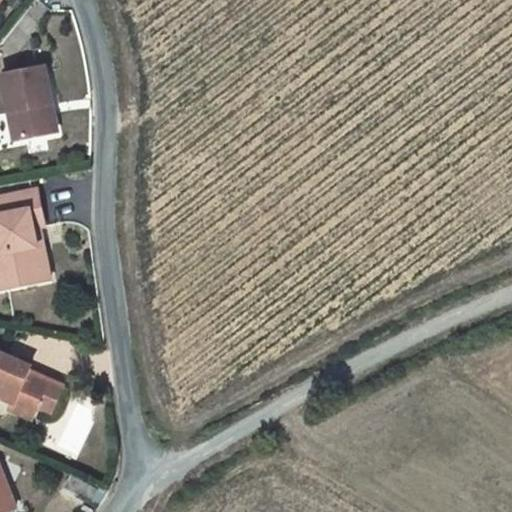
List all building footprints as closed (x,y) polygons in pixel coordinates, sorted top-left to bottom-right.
[(2,75),(15,140),(55,132),(49,104),(52,103),(45,66),(2,75)] [(37,190),(0,197),(0,274),(5,273),(8,288),(32,283),(30,274),(48,270),(43,244),(38,245),(34,228),(39,227),(45,225),(37,190)] [(39,227),(34,228),(38,245),(43,244),(39,227)] [(30,274),(32,283),(51,279),(48,270),(30,274)] [(5,273),(0,274),(0,289),(8,288),(5,273)] [(0,400),(1,399),(2,398),(13,403),(36,413),(38,408),(50,380),(29,371),(31,366),(0,352),(0,400)] [(50,380),(38,408),(52,414),(64,386),(50,380)] [(33,419),(36,413),(13,403),(11,409),(33,419)] [(0,511),(6,511),(17,508),(7,482),(0,478),(0,511)]
